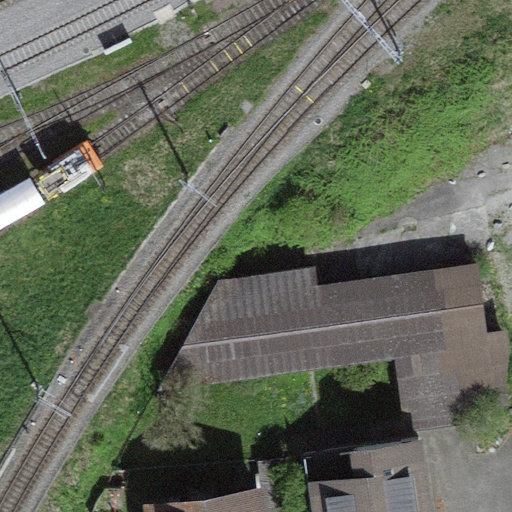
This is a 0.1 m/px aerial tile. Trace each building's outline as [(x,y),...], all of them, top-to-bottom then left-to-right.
[(458,346),(464,383),(501,377),(506,349),(504,335),(496,330),(485,331),(475,263),(211,302),(167,381),(396,349),(458,341),(458,346)] [(458,341),(396,349),(406,417),(468,408),(464,383),(458,346),(458,341)] [(329,491),(332,511),(414,511),(410,481),(425,478),(419,436),(304,453),(310,494),(329,491)] [(283,458),(258,460),(263,505),(288,503),(283,458)] [(247,511),(245,494),(146,508),(146,511),(247,511)]
